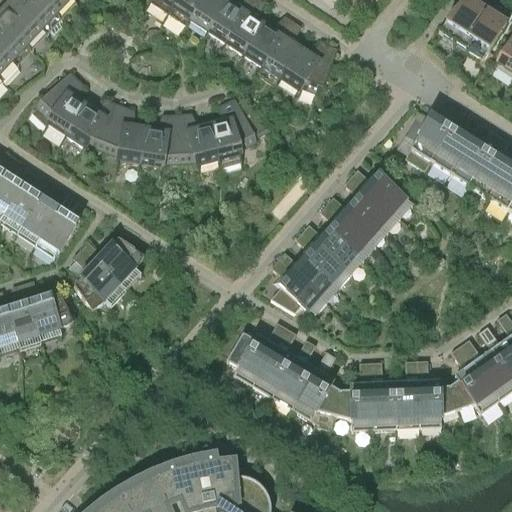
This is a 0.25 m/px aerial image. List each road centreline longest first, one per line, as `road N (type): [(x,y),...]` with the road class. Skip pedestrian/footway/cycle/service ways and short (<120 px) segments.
road 1 (residential): [(230,295),(341,354),(389,359),(441,359),(511,306)]
road 2 (residential): [(230,295),(411,72)]
road 3 (residential): [(230,295),(0,145)]
road 4 (residential): [(220,93),(166,105),(122,99),(84,65),(70,63),(0,134)]
road 5 (residential): [(154,392),(301,487)]
road 6 (residential): [(54,505),(154,392)]
road 7 (residential): [(154,392),(230,295)]
